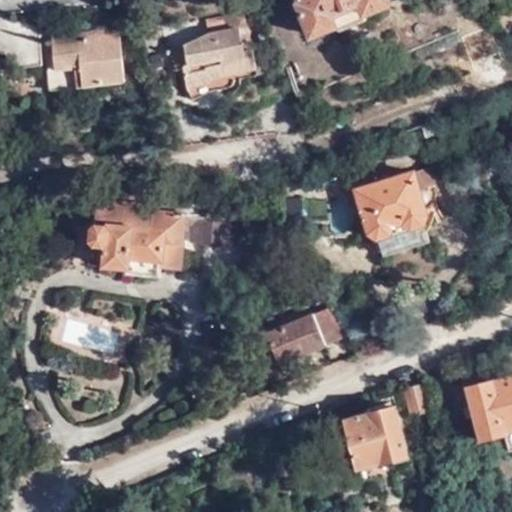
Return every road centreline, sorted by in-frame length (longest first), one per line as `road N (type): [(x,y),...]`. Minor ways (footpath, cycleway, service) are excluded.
road 1 (residential): [(0,180),(64,159),(257,160),(511,71)]
road 2 (residential): [(47,511),(511,318)]
road 3 (unknown): [(90,494),(26,346),(30,310),(57,255)]
